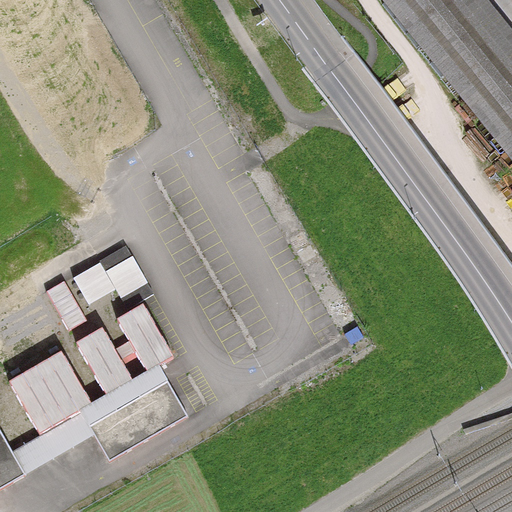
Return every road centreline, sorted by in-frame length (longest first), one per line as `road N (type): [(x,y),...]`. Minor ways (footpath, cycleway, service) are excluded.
road 1 (primary): [(511,324),(278,0)]
road 2 (unclassified): [(511,376),(299,511)]
